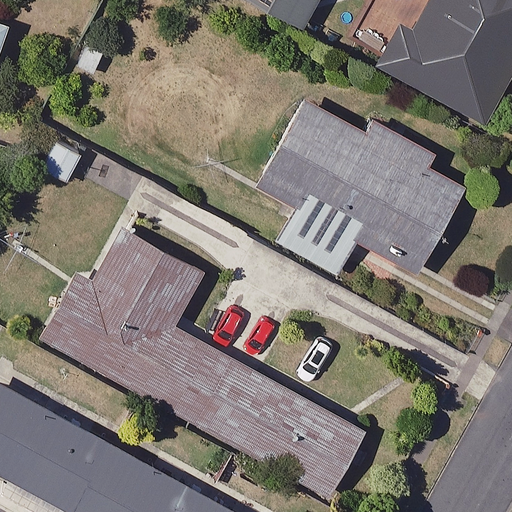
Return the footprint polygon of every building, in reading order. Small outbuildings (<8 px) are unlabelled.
[(309,0),(273,0),(302,15),(309,0)] [(511,0),(417,0),(414,6),(405,2),(378,54),(483,110),(511,55),(511,0)] [(462,171),(300,85),(254,172),(295,194),(276,231),(336,263),(354,228),(415,260),(462,171)] [(204,255),(127,212),(94,271),(75,260),(40,323),(327,482),(366,410),(290,368),(286,376),(172,313),(204,255)] [(267,511),(0,365),(0,461),(6,465),(0,476),(0,481),(55,511),(267,511)]
